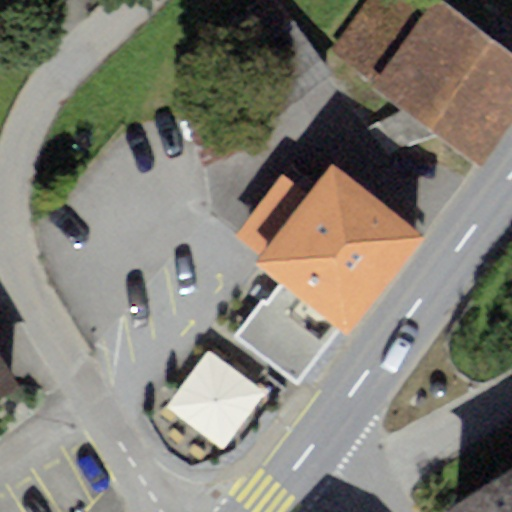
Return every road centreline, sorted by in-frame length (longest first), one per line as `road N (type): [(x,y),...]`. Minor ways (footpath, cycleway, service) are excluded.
road 1 (residential): [(159,511),(26,259),(14,207),(17,153),(36,103),(134,0)]
road 2 (primary): [(511,184),(312,454)]
road 3 (residential): [(511,397),(348,483)]
